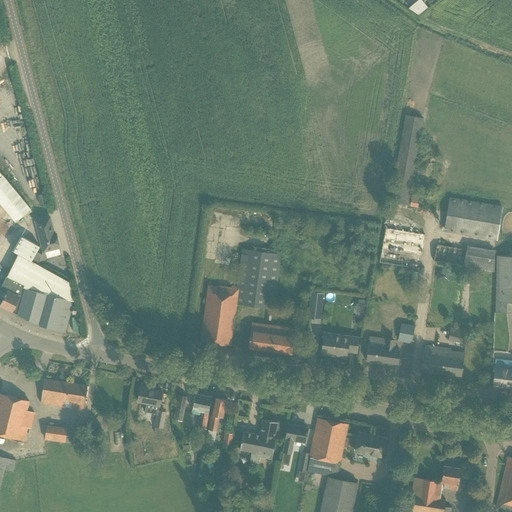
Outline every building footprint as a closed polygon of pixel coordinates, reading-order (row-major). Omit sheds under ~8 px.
[(405,116),(390,202),(390,203),(407,206),(422,119),(405,116)] [(2,175),(0,176),(0,203),(15,222),(31,209),(2,175)] [(35,202),(41,201),(38,190),(32,192),(35,202)] [(410,207),(418,208),(420,195),(411,194),(410,207)] [(502,206),(449,198),(443,232),(496,241),(502,206)] [(50,217),(35,221),(43,252),(59,248),(56,234),(54,234),(50,217)] [(375,261),(412,268),(418,234),(395,230),(394,235),(385,233),(381,252),(377,252),(375,261)] [(246,242),(260,244),(261,234),(247,233),(246,242)] [(18,254),(7,276),(9,278),(24,285),(11,312),(40,326),(65,332),(73,300),(68,282),(37,265),(42,255),(37,252),(40,246),(21,237),(13,252),(18,254)] [(429,243),(426,261),(486,268),(489,247),(460,243),(460,247),(429,243)] [(208,285),(200,342),(230,346),(236,304),(273,309),(280,255),(242,249),(237,287),(222,285),(222,287),(208,285)] [(511,302),(511,256),(496,256),(495,312),(511,313),(511,302)] [(435,279),(449,281),(450,273),(437,270),(435,279)] [(5,295),(0,305),(0,306),(11,312),(24,285),(9,278),(3,289),(7,291),(6,294),(5,293),(4,295),(5,295)] [(308,317),(320,319),(323,293),(311,292),(308,317)] [(251,323),(248,348),(291,354),(295,329),(251,323)] [(411,343),(414,326),(401,323),(398,340),(411,343)] [(461,343),(464,331),(451,327),(448,340),(461,343)] [(323,336),(322,344),(321,354),(346,358),(347,351),(356,353),(358,338),(341,336),(341,339),(323,336)] [(368,345),(366,361),(384,363),(384,362),(398,364),(400,350),(391,349),(392,342),(386,341),(385,348),(368,345)] [(424,345),(421,371),(461,376),(464,353),(450,351),(450,349),(424,345)] [(511,360),(494,359),(493,386),(511,388),(511,360)] [(40,403),(64,407),(71,408),(71,409),(84,411),(87,386),(43,379),(40,403)] [(158,411),(162,392),(149,389),(149,387),(140,385),(137,402),(146,404),(144,412),(157,415),(155,426),(167,429),(170,413),(158,411)] [(0,434),(23,441),(27,428),(30,429),(34,413),(26,411),(29,401),(0,393),(0,434)] [(195,394),(193,404),(192,410),(202,412),(201,417),(199,417),(197,428),(198,428),(196,437),(203,438),(211,397),(195,394)] [(182,421),(186,397),(178,395),(173,420),(182,421)] [(223,417),(224,410),(226,400),(215,398),(213,407),(208,430),(216,431),(219,416),(223,417)] [(136,408),(134,419),(141,420),(143,409),(136,408)] [(318,418),(316,428),(307,471),(336,477),(347,424),(318,418)] [(272,456),(275,438),(274,438),(277,422),(262,419),(260,431),(262,431),(261,435),(243,432),(239,449),(251,452),(250,460),(251,461),(253,462),(255,462),(257,462),(259,462),(260,453),(272,456)] [(288,424),(286,434),(282,452),(290,454),(293,441),(304,443),(307,428),(288,424)] [(44,440),(65,442),(67,427),(46,425),(44,440)] [(483,439),(483,434),(461,430),(460,434),(483,439)] [(223,444),(230,446),(232,435),(225,433),(223,444)] [(359,434),(355,452),(382,457),(385,439),(359,434)] [(298,471),(299,471),(298,475),(304,477),(305,472),(304,472),(308,454),(302,453),(298,471)] [(0,480),(3,469),(11,471),(14,460),(0,456),(0,480)] [(495,510),(501,511),(511,511),(511,457),(508,457),(495,510)] [(414,477),(412,487),(411,495),(413,496),(410,511),(450,511),(451,508),(444,506),(445,500),(436,499),(436,497),(434,496),(435,490),(442,491),(443,488),(457,490),(460,469),(443,466),(441,482),(414,477)] [(350,511),(357,483),(312,474),(303,511),(350,511)] [(304,478),(298,477),(295,489),(301,491),(304,478)]
